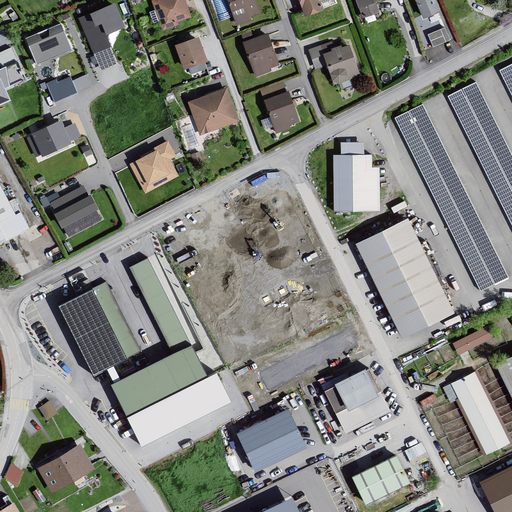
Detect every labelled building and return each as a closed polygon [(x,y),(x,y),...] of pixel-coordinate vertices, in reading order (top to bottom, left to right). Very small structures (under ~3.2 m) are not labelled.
[(183,0),(152,0),(163,29),(175,25),(174,20),(189,14),(183,0)] [(259,16),(252,0),(224,0),(236,28),(251,23),(250,21),(259,16)] [(299,0),(305,16),(324,9),(320,0),(299,0)] [(357,0),(363,17),(377,12),(374,1),(377,0),(357,0)] [(434,0),(414,0),(422,17),(439,10),(434,0)] [(114,1),(78,17),(101,72),(118,64),(107,37),(109,33),(125,26),(114,1)] [(62,26),(21,40),(34,66),(75,52),(62,26)] [(445,28),(428,34),(432,47),(449,40),(445,28)] [(278,63),(267,33),(242,42),(255,76),(270,71),(268,66),(278,63)] [(198,36),(175,45),(183,68),(206,60),(198,36)] [(332,41),(309,49),(312,58),(322,54),(335,50),(332,41)] [(360,74),(350,45),(335,50),(322,54),(333,84),(360,74)] [(18,62),(0,69),(0,105),(11,100),(5,88),(26,79),(18,62)] [(511,63),(499,70),(511,97),(511,63)] [(70,71),(47,81),(54,98),(93,82),(87,70),(72,76),(70,71)] [(511,155),(476,82),(447,96),(511,224),(511,155)] [(239,121),(228,87),(187,101),(199,135),(239,121)] [(298,120),(287,92),(266,100),(277,131),(288,127),(287,124),(298,120)] [(424,105),(396,119),(481,289),(508,277),(424,105)] [(266,125),(273,122),(270,114),(263,117),(266,125)] [(59,120),(33,132),(34,135),(29,138),(36,154),(41,152),(43,155),(70,143),(69,139),(79,135),(74,123),(63,128),(59,120)] [(168,140),(157,146),(159,149),(130,164),(145,193),(179,176),(171,159),(176,156),(168,140)] [(332,155),(333,210),(381,209),(380,166),(372,166),(372,153),(364,153),(364,141),(340,142),(340,155),(332,155)] [(0,185),(0,244),(30,230),(21,211),(14,214),(0,185)] [(84,186),(49,204),(68,241),(103,223),(84,186)] [(409,218),(356,245),(401,338),(453,312),(409,218)] [(150,253),(131,261),(165,338),(184,330),(150,253)] [(107,277),(59,299),(92,370),(140,348),(107,277)] [(488,324),(452,342),(459,355),(494,338),(488,324)] [(173,347),(191,338),(186,329),(169,338),(173,347)] [(511,355),(496,363),(511,393),(511,355)] [(114,361),(107,363),(111,374),(118,371),(114,361)] [(388,411),(365,369),(321,390),(342,434),(388,411)] [(475,371),(450,383),(484,454),(509,442),(475,371)] [(216,372),(127,416),(141,445),(230,402),(216,372)] [(51,397),(40,402),(46,414),(57,410),(51,397)] [(288,408),(236,432),(254,470),(306,446),(288,408)] [(76,445),(36,468),(50,493),(90,470),(76,445)] [(394,455),(349,476),(363,504),(408,483),(394,455)] [(18,481),(24,465),(10,460),(4,476),(18,481)] [(511,511),(511,463),(477,481),(492,511),(511,511)] [(299,511),(292,496),(258,511),(299,511)] [(0,511),(19,511),(13,501),(0,509),(0,511)]
